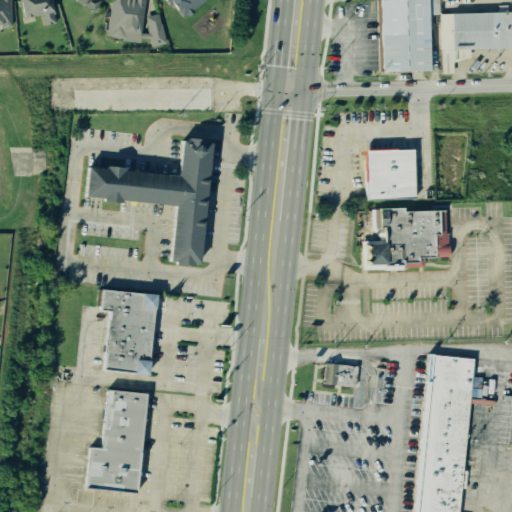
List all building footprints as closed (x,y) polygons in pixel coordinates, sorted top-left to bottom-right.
[(0,0),(0,27),(12,27),(11,0),(0,0)] [(43,0),(48,18),(23,24),(17,0),(43,0)] [(80,0),(87,11),(99,4),(96,0),(80,0)] [(141,0),(140,35),(109,33),(111,0),(141,0)] [(200,0),(181,15),(169,0),(200,0)] [(372,0),(421,0),(423,67),(374,69),(372,0)] [(444,14),(507,13),(508,44),(445,45),(444,14)] [(157,22),(161,40),(151,42),(147,24),(157,22)] [(71,88),(71,109),(209,109),(209,87),(71,88)] [(210,143),(179,140),(175,175),(86,165),(81,195),(171,205),(167,261),(197,265),(210,143)] [(357,147),(409,145),(412,197),(360,199),(357,147)] [(368,210),(441,210),(441,255),(420,255),(420,264),(357,264),(357,239),(368,239),(368,210)] [(100,291),(98,315),(105,316),(101,371),(144,374),(150,294),(100,291)] [(407,511),(455,511),(462,441),(469,358),(422,354),(418,401),(407,511)] [(322,362),(352,366),(350,387),(319,382),(322,362)] [(129,492),(80,487),(84,445),(95,446),(100,389),(139,393),(129,492)]
